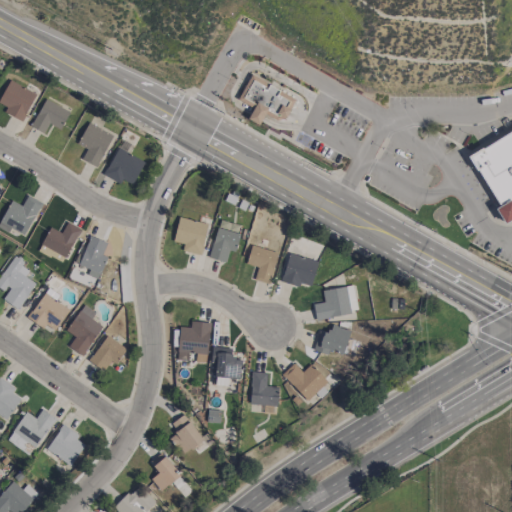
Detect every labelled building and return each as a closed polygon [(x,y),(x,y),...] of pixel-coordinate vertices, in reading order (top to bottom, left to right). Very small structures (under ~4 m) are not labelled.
[(296,98),(250,74),(237,100),(253,108),(247,119),(259,125),(265,113),(283,122),(296,98)] [(4,112),(22,121),(35,93),(8,80),(0,97),(0,103),(7,106),(4,112)] [(31,127),(44,133),(48,123),(61,129),(69,110),(43,99),(31,127)] [(86,148),(81,160),(96,167),(112,134),(87,122),(77,144),(86,148)] [(498,207),(496,209),(504,223),(511,218),(511,130),(469,154),(498,207)] [(121,179),(132,184),(143,161),(116,148),(103,175),(120,183),(121,179)] [(24,235),(41,202),(27,195),(21,206),(11,200),(0,219),(0,228),(7,232),(10,228),(24,235)] [(208,224),(179,217),(172,241),(184,244),(182,250),(200,255),(208,224)] [(40,245),(65,258),(80,229),(67,222),(61,233),(50,227),(40,245)] [(239,234),(216,227),(208,258),(225,262),(228,250),(234,252),(239,234)] [(78,265),(89,269),(87,275),(98,279),(106,256),(102,254),(107,242),(89,235),(78,265)] [(277,251),(250,245),(246,264),(257,267),(254,280),(270,284),(277,251)] [(310,288),(317,261),(288,253),(281,281),(310,288)] [(18,309),(35,283),(24,276),(30,267),(13,256),(0,276),(0,288),(5,292),(1,299),(18,309)] [(313,303),(315,319),(357,313),(353,285),(322,290),(323,302),(313,303)] [(59,295),(47,287),(27,317),(52,335),(69,310),(55,300),(59,295)] [(66,331),(74,336),(68,347),(82,356),(101,326),(90,319),(95,312),(82,304),(66,331)] [(177,360),(189,360),(189,353),(195,354),(195,362),(207,362),(209,322),(190,321),(190,327),(178,326),(177,360)] [(350,331),(330,324),(327,333),(319,331),(312,349),(327,354),(328,349),(342,354),(350,331)] [(125,347),(104,335),(89,362),(104,371),(109,360),(116,364),(125,347)] [(231,348),(211,347),(211,362),(215,362),(214,385),(229,385),(229,378),(240,379),(241,359),(231,359),(231,348)] [(301,372),(293,363),(282,373),(305,400),(326,382),(310,364),(301,372)] [(249,404),(277,405),(278,386),(265,386),(266,372),(251,372),(249,404)] [(24,411),(6,441),(31,456),(54,417),(41,409),(35,418),(24,411)] [(170,423),(176,432),(169,437),(181,455),(202,441),(184,414),(170,423)] [(84,445),(76,439),(78,435),(62,424),(45,448),(69,466),(84,445)] [(157,473),(150,478),(159,491),(180,476),(162,452),(149,461),(157,473)] [(10,511),(20,511),(37,494),(26,484),(21,489),(12,481),(0,493),(0,511),(6,511),(9,510),(10,511)] [(115,507),(119,511),(145,511),(155,502),(137,484),(115,507)]
